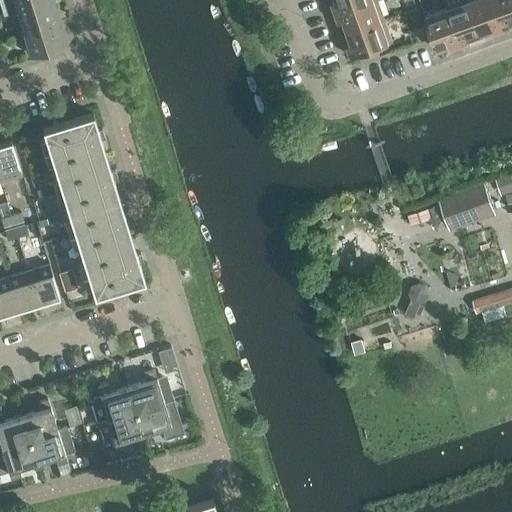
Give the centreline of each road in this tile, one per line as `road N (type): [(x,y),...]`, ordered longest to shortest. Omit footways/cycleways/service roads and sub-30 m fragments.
road 1 (residential): [(344,106),(511,49)]
road 2 (residential): [(0,361),(154,309)]
road 3 (residential): [(344,106),(323,95),(289,0)]
